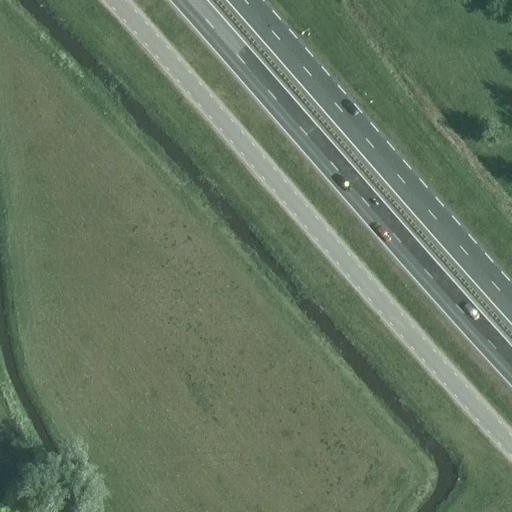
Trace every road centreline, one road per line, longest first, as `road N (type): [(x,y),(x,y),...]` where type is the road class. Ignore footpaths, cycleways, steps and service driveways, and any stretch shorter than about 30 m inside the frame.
road 1 (tertiary): [(113,0),(511,445)]
road 2 (trunk): [(184,0),(511,362)]
road 3 (trunk): [(511,302),(240,0)]
